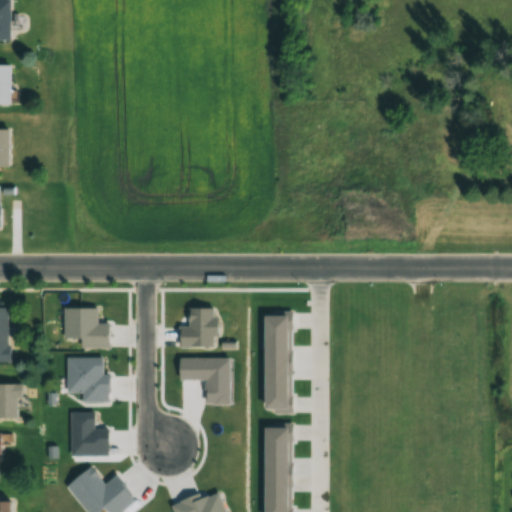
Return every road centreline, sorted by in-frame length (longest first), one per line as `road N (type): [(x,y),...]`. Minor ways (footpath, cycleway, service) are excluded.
road 1 (residential): [(44,266),(511,268)]
road 2 (residential): [(149,268),(151,397),(177,432)]
